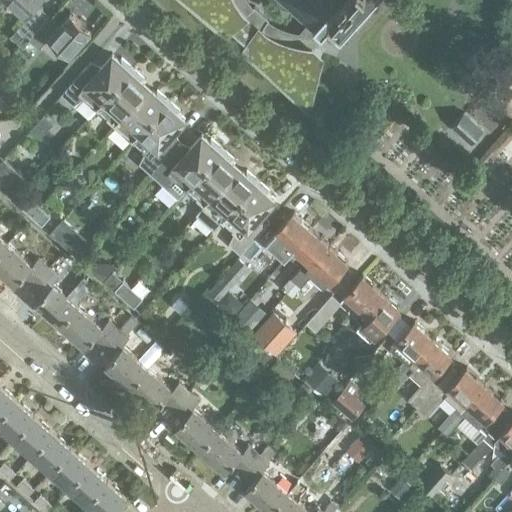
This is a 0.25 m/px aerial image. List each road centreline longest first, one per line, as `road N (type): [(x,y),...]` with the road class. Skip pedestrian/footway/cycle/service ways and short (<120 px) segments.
road 1 (residential): [(511,345),(123,0)]
road 2 (residential): [(183,490),(0,329)]
